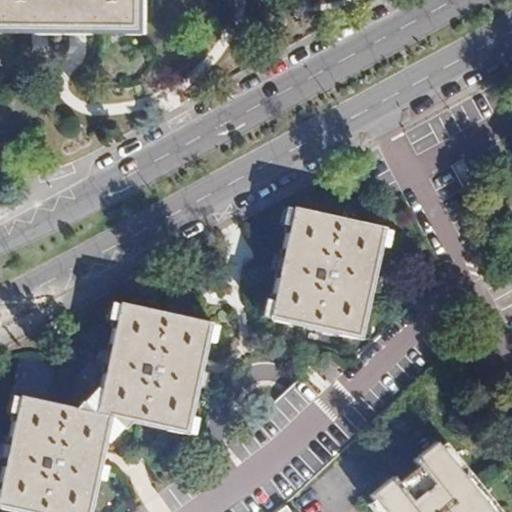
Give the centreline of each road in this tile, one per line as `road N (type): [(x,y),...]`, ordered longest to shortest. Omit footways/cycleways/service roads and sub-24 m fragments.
road 1 (secondary): [(448,0),(0,242)]
road 2 (secondary): [(0,308),(374,105)]
road 3 (residential): [(200,511),(336,403),(465,276)]
road 4 (residential): [(465,276),(374,105)]
road 5 (secondary): [(374,105),(511,30)]
